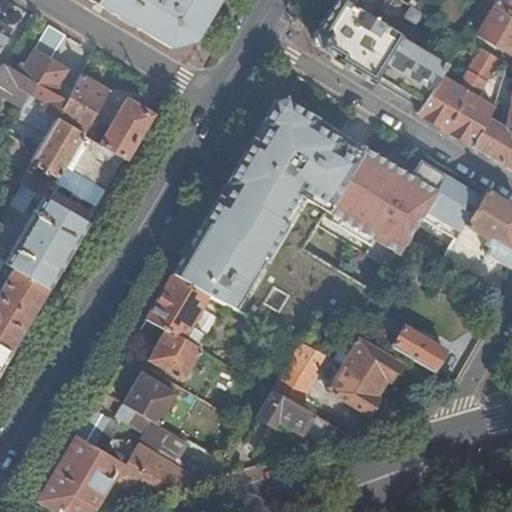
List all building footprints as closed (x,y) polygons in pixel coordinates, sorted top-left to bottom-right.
[(193,42),(217,0),(86,0),(168,49),(193,42)] [(341,0),(334,0),(313,39),(317,50),(421,113),(441,82),(450,67),(441,62),(423,50),(341,0)] [(341,0),(423,50),(429,41),(377,10),(383,0),(341,0)] [(511,0),(499,0),(495,7),(511,17),(511,0)] [(509,55),(511,50),(511,17),(495,7),(477,36),(509,55)] [(63,35),(48,25),(35,51),(32,50),(24,66),(20,64),(14,71),(4,66),(0,73),(0,91),(10,97),(15,90),(27,97),(49,60),(63,35)] [(0,50),(10,33),(0,26),(0,50)] [(458,35),(441,62),(450,67),(466,40),(461,37),(458,35)] [(457,79),(479,92),(499,58),(477,45),(457,79)] [(20,64),(10,58),(4,66),(14,71),(20,64)] [(66,71),(49,60),(27,97),(40,105),(35,113),(53,123),(55,120),(65,102),(56,96),(60,89),(56,86),(66,71)] [(106,90),(81,75),(70,95),(65,102),(55,120),(81,134),(106,90)] [(421,113),(419,116),(511,173),(511,103),(505,133),(489,123),(494,114),(441,82),(421,113)] [(70,95),(60,89),(56,96),(65,102),(70,95)] [(0,91),(0,97),(20,109),(27,97),(15,90),(10,97),(0,91)] [(20,109),(17,114),(48,131),(53,123),(35,113),(40,105),(27,97),(20,109)] [(123,160),(149,115),(124,100),(98,144),(123,160)] [(408,176),(284,103),(272,108),(247,150),(197,234),(172,275),(210,297),(236,312),(303,196),(397,253),(417,219),(454,240),(455,239),(462,227),(479,199),(417,162),(408,176)] [(98,144),(81,134),(55,120),(53,123),(48,131),(30,163),(41,169),(55,178),(64,163),(106,189),(123,160),(98,144)] [(1,160),(0,162),(0,171),(9,177),(14,169),(1,160)] [(41,169),(30,163),(27,168),(38,175),(41,169)] [(42,199),(45,201),(54,188),(25,171),(18,185),(31,193),(42,199)] [(18,185),(6,204),(20,212),(31,193),(18,185)] [(511,268),(511,206),(485,190),(479,199),(462,227),(485,242),(482,248),(488,251),(485,257),(511,273),(511,268)] [(48,287),(85,224),(45,201),(42,199),(30,220),(25,217),(22,222),(27,226),(5,262),(48,287)] [(462,227),(455,239),(485,257),(488,251),(482,248),(485,242),(462,227)] [(0,346),(9,352),(48,287),(5,262),(0,258),(0,275),(5,279),(0,286),(0,346)] [(172,275),(147,320),(166,331),(197,348),(203,338),(191,330),(204,307),(210,297),(172,275)] [(374,337),(434,372),(445,352),(386,318),(374,337)] [(197,348),(166,331),(148,361),(182,383),(202,352),(197,348)] [(343,370),(382,392),(387,383),(390,384),(400,366),(359,342),(343,370)] [(298,345),(271,393),(300,409),(327,361),(298,345)] [(0,367),(9,352),(0,346),(0,367)] [(377,399),(382,392),(343,370),(329,393),(369,417),(380,402),(377,399)] [(142,374),(123,404),(152,421),(160,426),(169,409),(178,414),(187,401),(142,374)] [(318,443),(329,425),(300,409),(271,393),(256,421),(277,434),(281,427),(304,441),(306,437),(318,443)] [(152,421),(123,404),(116,417),(144,434),(152,421)] [(119,426),(93,410),(40,499),(60,511),(79,511),(91,510),(116,468),(119,463),(103,452),(119,426)] [(152,421),(144,434),(137,445),(169,464),(184,440),(160,426),(152,421)] [(115,481),(142,497),(197,483),(169,464),(137,445),(115,481)]
